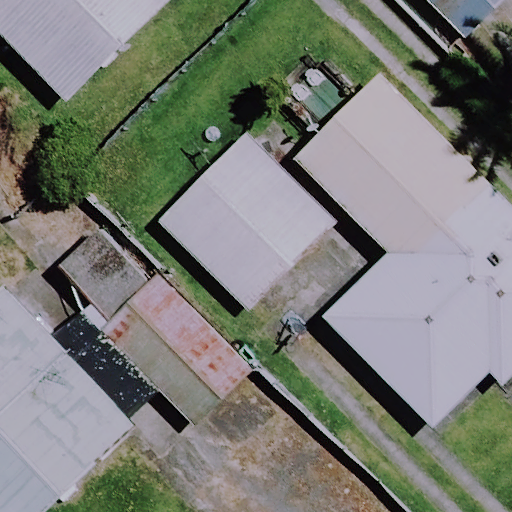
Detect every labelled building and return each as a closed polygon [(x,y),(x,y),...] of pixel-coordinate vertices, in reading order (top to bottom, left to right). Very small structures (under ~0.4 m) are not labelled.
[(174,0),(0,0),(0,34),(69,104),(174,0)] [(506,0),(442,0),(475,32),(506,0)] [(511,378),(511,212),(377,80),(301,159),(397,253),(330,322),(437,427),(493,370),(507,384),(511,378)] [(343,215),(255,129),(169,217),(257,303),(343,215)] [(52,266),(93,307),(87,313),(194,420),(249,364),(157,272),(101,217),(52,266)] [(0,511),(42,511),(133,428),(7,293),(0,299),(0,511)]
